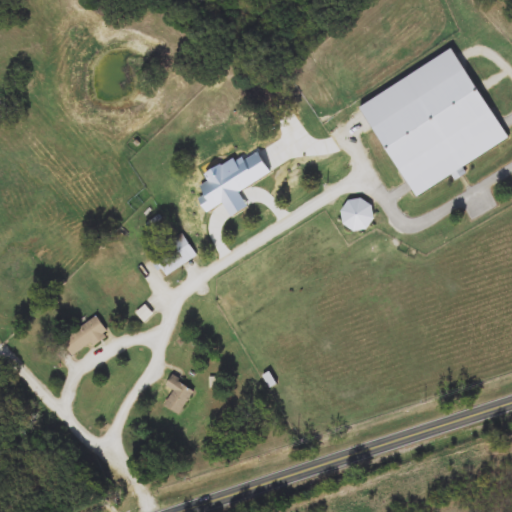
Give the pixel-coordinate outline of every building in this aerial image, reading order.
[(416,199),(373,125),(468,71),(508,142),(461,169),(462,172),(416,199)] [(347,163),(165,272),(151,249),(333,140),(347,163)] [(344,204),(367,197),(374,225),(351,232),(344,204)] [(63,341),(97,317),(109,334),(75,359),(63,341)] [(195,390),(180,415),(164,406),(173,391),(166,387),(172,376),(195,390)]
